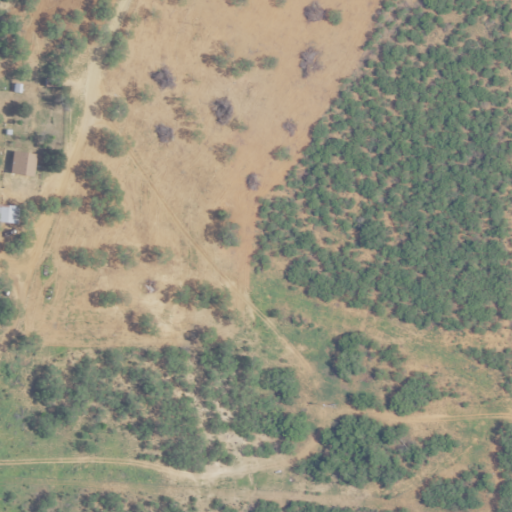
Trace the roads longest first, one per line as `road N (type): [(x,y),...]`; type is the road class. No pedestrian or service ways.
road 1 (track): [(323,384),(173,216),(91,98)]
road 2 (track): [(0,350),(91,98)]
